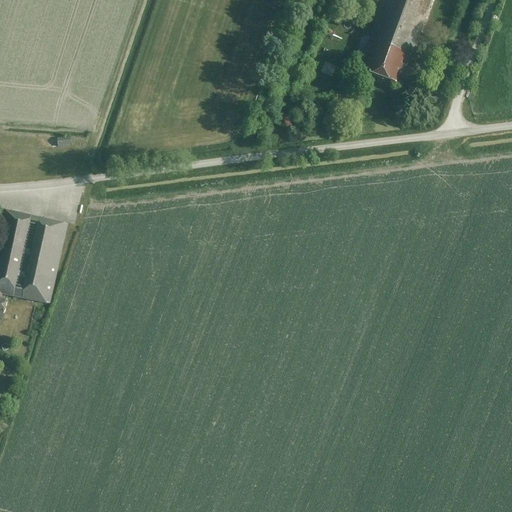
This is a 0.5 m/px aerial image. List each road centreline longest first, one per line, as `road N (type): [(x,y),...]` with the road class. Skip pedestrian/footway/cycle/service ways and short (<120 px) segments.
road 1 (unclassified): [(0,189),(511,129)]
road 2 (track): [(76,179),(139,0)]
road 3 (track): [(450,136),(491,0)]
